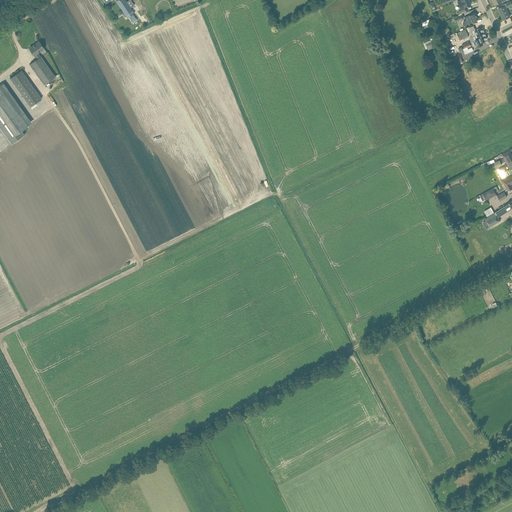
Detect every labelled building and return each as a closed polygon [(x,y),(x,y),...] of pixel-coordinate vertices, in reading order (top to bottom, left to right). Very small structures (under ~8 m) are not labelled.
[(124,13),(131,8),(125,0),(118,0),(116,1),(124,13)] [(429,3),(431,9),(453,0),(440,0),(438,1),(438,2),(439,4),(434,6),(433,2),(429,3)] [(469,0),(460,0),(458,1),(461,8),(469,5),(470,5),(470,4),(471,4),(469,0)] [(502,6),(498,9),(503,20),(510,16),(508,12),(506,7),(508,6),(506,3),(502,5),(503,6),(502,6)] [(134,13),(131,8),(124,13),(127,18),(129,17),(131,20),(135,16),(133,14),(134,13)] [(475,12),(471,14),(465,17),(466,20),(465,20),(463,21),(463,22),(463,23),(463,24),(464,25),(465,25),(478,19),(475,12)] [(453,23),(455,22),(464,18),(462,15),(451,19),(447,21),(447,23),(448,22),(449,24),(453,23)] [(430,18),(422,22),(424,28),(433,25),(430,18)] [(482,28),(477,30),(475,31),(478,38),(476,39),(478,43),(487,39),(482,28)] [(426,45),(434,42),(431,35),(423,38),(426,45)] [(29,64),(32,68),(44,84),(55,76),(41,56),(40,56),(38,52),(44,48),(42,45),(39,41),(29,48),(34,55),(35,55),(37,59),(29,64)] [(465,49),(471,46),(469,41),(462,44),(465,49)] [(463,63),(460,55),(451,59),(454,68),(459,66),(458,65),(463,63)] [(30,107),(41,98),(21,70),(10,78),(30,107)] [(24,121),(4,92),(8,89),(3,83),(0,84),(0,129),(10,144),(24,134),(21,130),(28,125),(25,121),(24,121)] [(490,136),(487,137),(507,129),(504,123),(509,121),(511,120),(508,113),(509,112),(506,106),(502,107),(498,109),(500,116),(498,116),(501,124),(502,125),(488,131),(490,136)] [(511,156),(509,151),(502,154),(507,163),(507,164),(509,167),(511,165),(511,156)] [(494,159),(487,162),(488,164),(490,170),(497,167),(502,165),(500,159),(495,161),(494,159)] [(506,165),(498,169),(502,178),(500,179),(502,183),(504,182),(508,190),(511,187),(511,185),(511,184),(511,172),(509,167),(507,164),(507,163),(505,164),(506,165)] [(493,188),(483,193),(486,199),(496,194),(493,188)] [(497,196),(500,200),(507,197),(504,192),(497,196)] [(487,220),(486,221),(489,227),(500,220),(495,212),(485,218),(487,220)]
